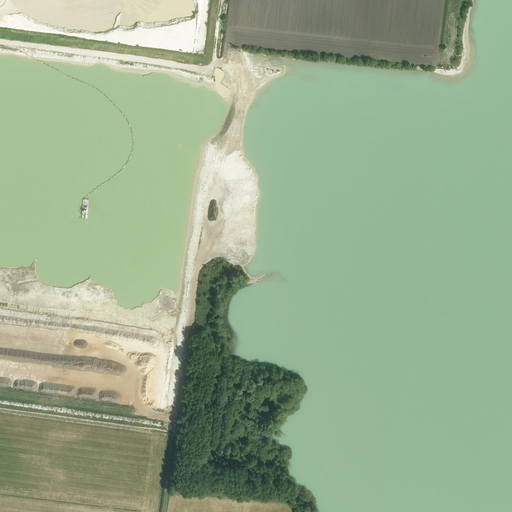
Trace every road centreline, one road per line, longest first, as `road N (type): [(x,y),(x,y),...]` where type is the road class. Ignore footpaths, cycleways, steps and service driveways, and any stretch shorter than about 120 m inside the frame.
road 1 (track): [(163,511),(210,168),(0,135)]
road 2 (track): [(204,72),(0,40)]
